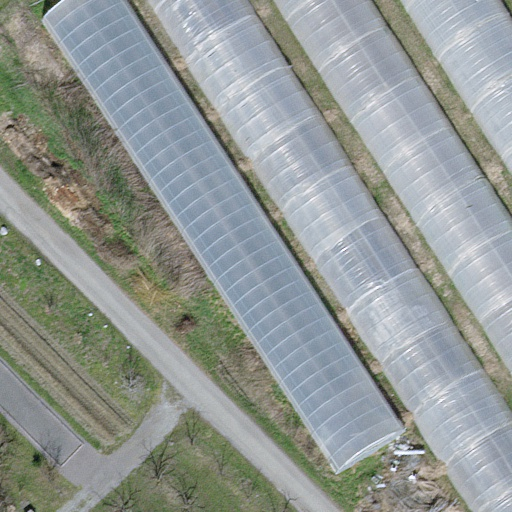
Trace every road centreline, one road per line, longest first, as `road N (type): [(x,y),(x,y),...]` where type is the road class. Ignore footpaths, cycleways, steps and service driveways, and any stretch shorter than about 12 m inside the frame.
road 1 (unclassified): [(0,187),(322,511)]
road 2 (track): [(194,385),(72,511)]
